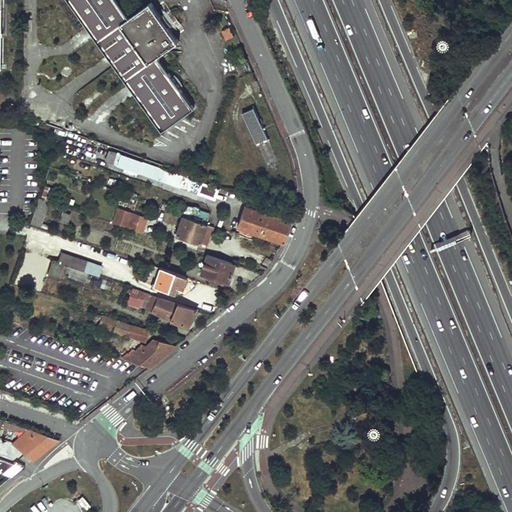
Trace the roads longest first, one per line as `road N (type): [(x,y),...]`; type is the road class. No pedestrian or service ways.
road 1 (secondary): [(511,36),(165,478)]
road 2 (motorway): [(273,0),(449,422),(450,467),(433,511)]
road 3 (tertiary): [(238,0),(306,156),(310,206),(302,232),(270,288),(94,440)]
road 4 (motorway): [(307,0),(511,488)]
road 5 (motorway): [(511,396),(347,0)]
road 6 (unknown): [(181,0),(214,101),(205,131),(177,147),(146,149),(85,125),(38,89),(27,39),(31,1)]
road 7 (secondary): [(261,392),(511,71)]
road 8 (motorway): [(511,308),(385,0)]
road 9 (motorway): [(265,511),(247,453),(261,392)]
road 10 (secondary): [(189,489),(261,392)]
